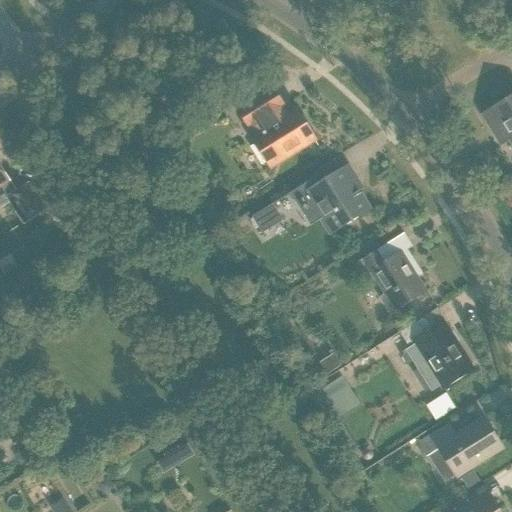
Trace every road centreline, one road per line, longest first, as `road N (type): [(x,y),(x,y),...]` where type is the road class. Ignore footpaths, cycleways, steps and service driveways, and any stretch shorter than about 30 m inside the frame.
road 1 (unclassified): [(511,271),(414,118)]
road 2 (unclassified): [(414,118),(303,25)]
road 3 (unclassified): [(414,118),(511,44)]
